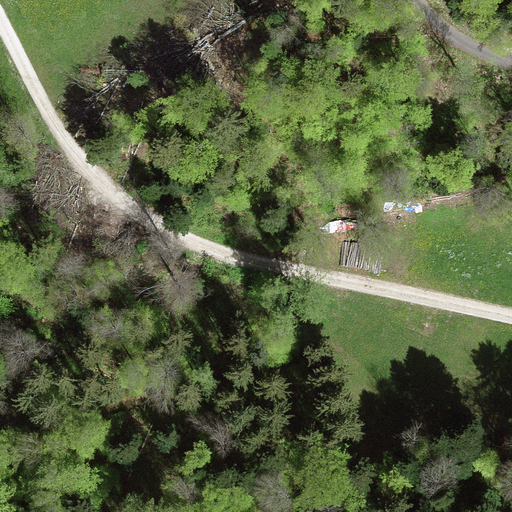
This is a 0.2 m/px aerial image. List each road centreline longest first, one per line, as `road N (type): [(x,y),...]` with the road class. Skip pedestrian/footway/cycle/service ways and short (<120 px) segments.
road 1 (track): [(354,283),(194,245),(107,193),(55,125),(0,24)]
road 2 (track): [(511,317),(354,283)]
